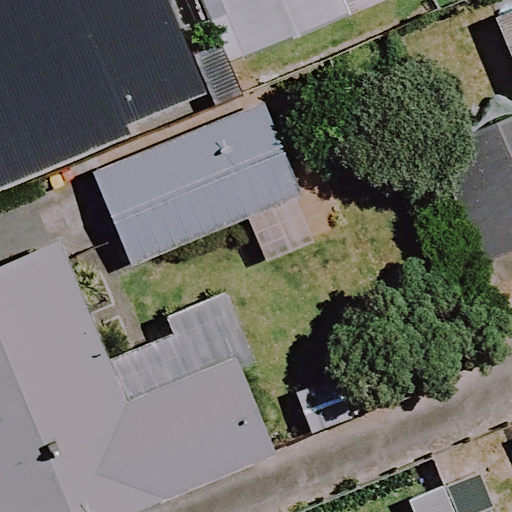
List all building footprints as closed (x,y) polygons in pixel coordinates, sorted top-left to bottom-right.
[(0,0),(0,187),(195,105),(150,0),(0,0)] [(210,0),(235,63),(385,4),(383,0),(210,0)] [(511,10),(484,21),(511,90),(511,118),(428,152),(475,269),(511,253),(511,10)] [(294,199),(256,109),(83,180),(121,271),(294,199)] [(113,410),(46,250),(0,269),(0,511),(133,511),(267,457),(228,363),(113,410)] [(511,511),(511,425),(395,475),(410,511),(511,511)]
